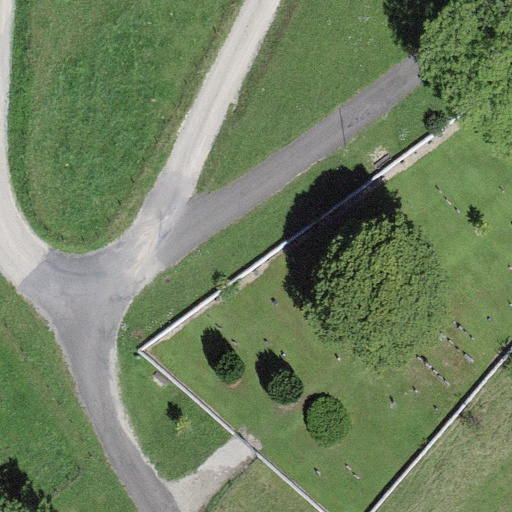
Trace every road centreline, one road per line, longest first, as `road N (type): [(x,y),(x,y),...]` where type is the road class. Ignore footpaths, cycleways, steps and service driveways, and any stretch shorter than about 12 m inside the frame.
road 1 (track): [(511,3),(182,238),(86,294)]
road 2 (track): [(86,294),(163,210),(266,0)]
road 3 (track): [(86,294),(99,382),(159,511)]
